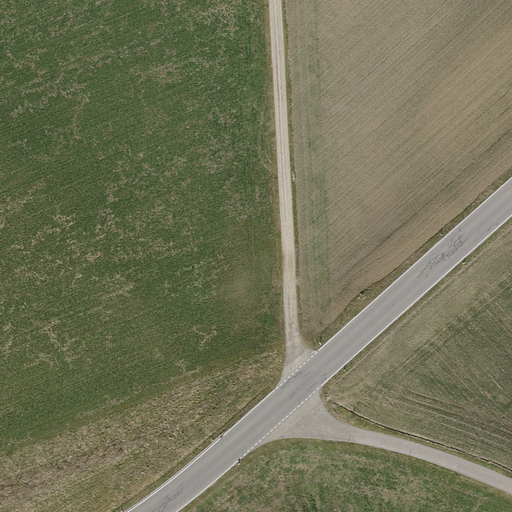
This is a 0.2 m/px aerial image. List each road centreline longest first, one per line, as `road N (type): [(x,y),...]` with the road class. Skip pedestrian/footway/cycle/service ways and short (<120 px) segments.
road 1 (tertiary): [(149,511),(511,198)]
road 2 (track): [(274,0),(292,394)]
road 3 (track): [(511,490),(454,463),(327,430),(292,394)]
